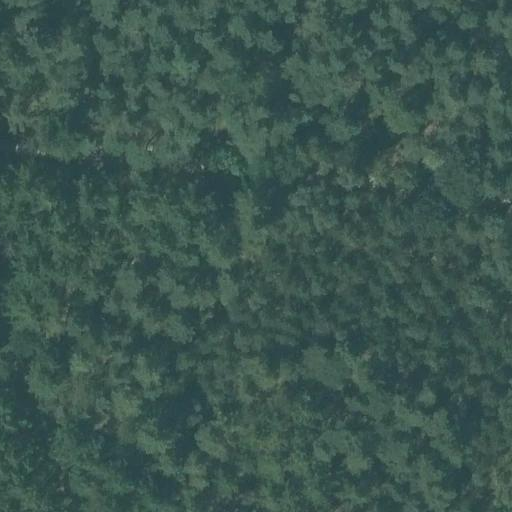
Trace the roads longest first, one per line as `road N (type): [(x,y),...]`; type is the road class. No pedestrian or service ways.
road 1 (track): [(511,188),(0,147)]
road 2 (track): [(0,308),(30,400),(93,511)]
